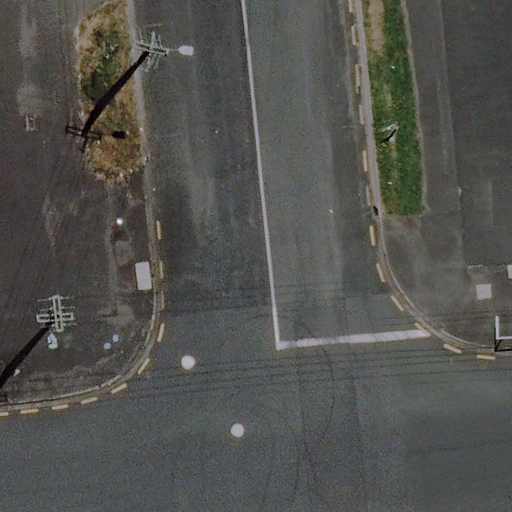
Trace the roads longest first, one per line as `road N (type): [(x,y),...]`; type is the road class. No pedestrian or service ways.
road 1 (unclassified): [(287,493),(244,0)]
road 2 (residential): [(287,493),(511,472)]
road 3 (residential): [(90,511),(287,493)]
